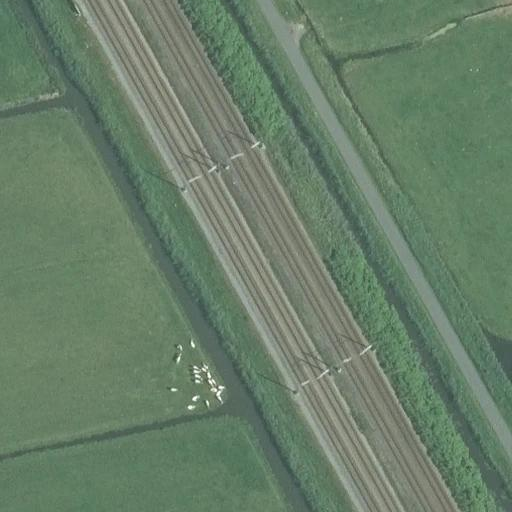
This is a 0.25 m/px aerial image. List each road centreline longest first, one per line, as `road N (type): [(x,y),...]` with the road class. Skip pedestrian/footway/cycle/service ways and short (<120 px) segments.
road 1 (track): [(46,0),(330,511)]
road 2 (unclassified): [(263,0),(511,447)]
road 3 (track): [(424,0),(282,34)]
